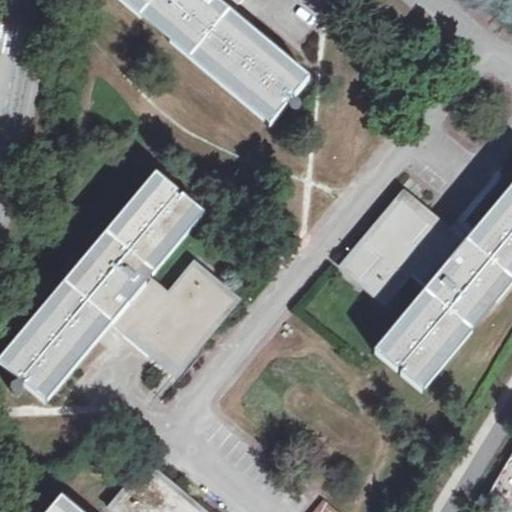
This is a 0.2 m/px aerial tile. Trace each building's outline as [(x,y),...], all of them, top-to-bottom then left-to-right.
[(231,14),(241,2),(239,0),(114,0),(269,130),(310,80),(231,14)] [(42,402),(110,322),(148,277),(201,214),(184,200),(183,202),(178,198),(180,196),(164,182),(4,369),(21,385),(25,382),(29,385),(26,388),(42,402)] [(428,223),(402,201),(346,269),(388,305),(413,276),(431,291),(435,295),(432,299),(431,298),(407,326),(381,358),(376,354),(397,372),(400,370),(405,373),(401,376),(419,390),(511,278),(511,200),(471,249),(468,246),(456,236),(443,250),(425,237),(433,228),(428,223)] [(434,217),(428,223),(433,228),(425,237),(443,250),(456,236),(434,217)] [(149,343),(157,349),(164,355),(181,369),(237,303),(195,266),(170,296),(154,282),(148,277),(110,322),(115,326),(127,336),(139,322),(155,336),(149,343)] [(139,322),(127,336),(150,356),(157,349),(149,343),(155,336),(139,322)] [(201,511),(149,468),(114,511),(69,511),(60,503),(52,511),(201,511)] [(339,511),(325,500),(314,511),(339,511)]
